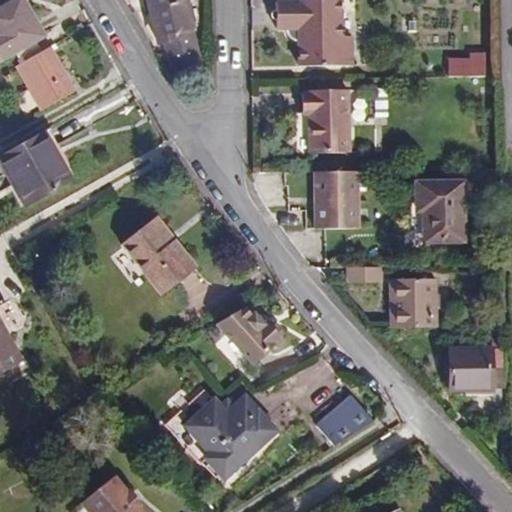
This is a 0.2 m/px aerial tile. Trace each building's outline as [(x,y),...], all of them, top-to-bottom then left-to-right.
[(0,60),(12,54),(35,41),(43,36),(33,18),(28,21),(16,0),(14,0),(0,8),(0,60)] [(190,31),(193,30),(186,0),(146,0),(157,46),(163,45),(170,43),(177,72),(199,67),(190,31)] [(341,0),(299,0),(299,3),(275,3),(276,31),(285,31),(287,37),(291,39),(295,41),(300,41),(301,47),(311,46),(311,65),(354,64),(353,35),(343,35),(341,0)] [(190,31),(199,67),(202,66),(193,30),(190,31)] [(12,54),(18,65),(42,52),(35,41),(12,54)] [(177,72),(170,43),(163,45),(170,74),(177,72)] [(301,66),(311,65),(311,46),(301,47),(301,66)] [(41,110),(74,92),(49,47),(42,52),(18,65),(16,67),(41,110)] [(447,77),(470,76),(470,57),(447,58),(447,77)] [(309,153),(348,153),(347,90),(309,90),(309,92),(301,93),(302,113),(308,113),(309,153)] [(0,156),(0,164),(25,208),(70,183),(51,150),(56,147),(47,130),(0,156)] [(51,150),(70,183),(75,181),(56,147),(51,150)] [(357,172),(315,173),(315,199),(323,199),(323,205),(315,205),(315,230),(359,229),(357,172)] [(423,243),(464,242),(462,182),(415,183),(416,211),(423,211),(423,243)] [(155,218),(120,245),(161,297),(197,267),(175,239),(173,240),(155,218)] [(346,281),(374,282),(374,267),(346,268),(346,281)] [(394,280),(395,329),(436,327),(434,279),(394,280)] [(282,331),(275,324),(268,323),(267,322),(261,327),(244,308),(216,325),(253,365),(282,339),(281,338),(282,331)] [(0,330),(5,340),(9,338),(0,320),(0,330)] [(0,374),(23,362),(9,338),(5,340),(0,330),(0,374)] [(505,347),(448,349),(448,391),(491,390),(490,369),(505,369),(505,347)] [(316,426),(333,446),(372,421),(350,395),(316,426)] [(205,459),(223,478),(275,431),(244,396),(231,408),(225,413),(220,408),(213,399),(184,425),(210,454),(205,459)] [(220,408),(225,413),(231,408),(226,403),(220,408)] [(114,476),(79,503),(86,511),(142,511),(139,508),(142,505),(128,489),(126,491),(114,476)]
